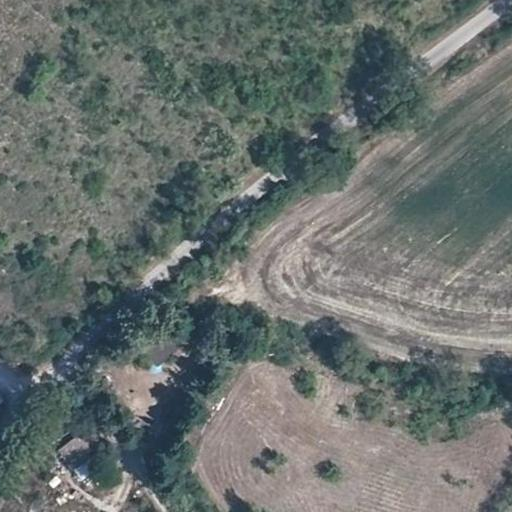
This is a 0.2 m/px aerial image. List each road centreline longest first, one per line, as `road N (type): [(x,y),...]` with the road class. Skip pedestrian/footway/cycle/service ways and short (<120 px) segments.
road 1 (unclassified): [(0,434),(251,196),(508,0)]
road 2 (track): [(70,361),(177,511)]
